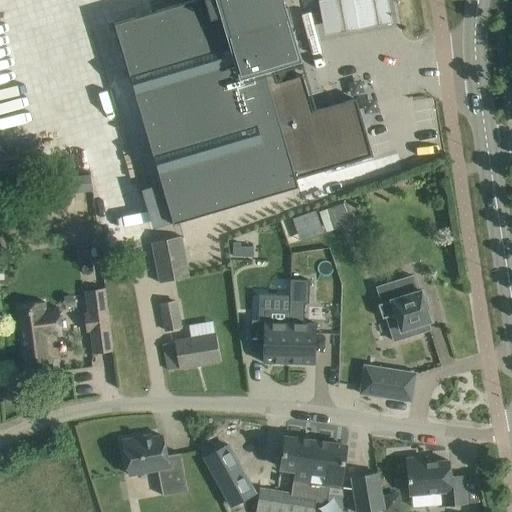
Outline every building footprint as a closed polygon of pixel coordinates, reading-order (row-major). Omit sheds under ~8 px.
[(283,0),(215,0),(121,28),(179,226),(337,180),(334,172),(411,150),(394,92),(317,115),(283,0)] [(389,0),(321,0),(327,31),(393,18),(389,0)] [(102,144),(78,147),(80,165),(104,161),(102,144)] [(327,208),(334,228),(352,222),(345,202),(327,208)] [(320,220),(316,209),(293,217),(297,229),(320,220)] [(189,276),(182,236),(151,242),(158,282),(189,276)] [(253,245),(232,244),(232,254),(253,255),(253,245)] [(386,317),(393,341),(430,330),(427,322),(431,321),(421,290),(418,292),(413,275),(376,286),(381,303),(378,304),(382,318),(386,317)] [(290,311),(288,363),(315,364),(316,323),(304,323),(305,303),(309,303),(310,280),(291,279),(290,295),(290,311)] [(105,290),(84,293),(86,306),(87,313),(108,311),(107,304),(105,290)] [(53,362),(49,338),(61,337),(58,307),(45,308),(44,301),(14,306),(23,367),(53,362)] [(182,327),(178,301),(159,304),(164,330),(182,327)] [(252,319),(251,350),(263,350),(263,362),(288,363),(290,311),(265,310),(265,320),(258,320),(252,319)] [(110,330),(89,332),(92,354),(113,351),(110,330)] [(163,344),(164,350),(168,370),(219,361),(215,335),(163,344)] [(66,394),(113,392),(112,364),(65,365),(66,394)] [(362,379),(360,393),(395,399),(400,371),(365,366),(362,379)] [(140,440),(140,437),(123,440),(129,476),(158,470),(163,495),(187,490),(180,453),(166,456),(162,435),(140,440)] [(285,437),(281,467),(296,470),(295,479),(309,481),(311,472),(310,472),(314,441),(285,437)] [(302,495),(299,511),(314,511),(316,501),(322,502),(329,498),(330,486),(340,487),(344,466),(346,446),(314,441),(310,472),(311,472),(309,481),(307,496),(302,495)] [(227,443),(204,455),(230,504),(253,492),(227,443)] [(426,457),(406,459),(408,479),(410,495),(411,508),(443,505),(446,505),(466,503),(464,475),(450,477),(449,461),(426,462),(426,457)] [(366,493),(354,495),(357,511),(361,511),(383,508),(377,473),(363,476),(366,493)] [(9,490),(0,477),(0,476),(0,511),(45,511),(26,480),(9,490)] [(261,488),(257,511),(299,511),(302,495),(261,488)]
